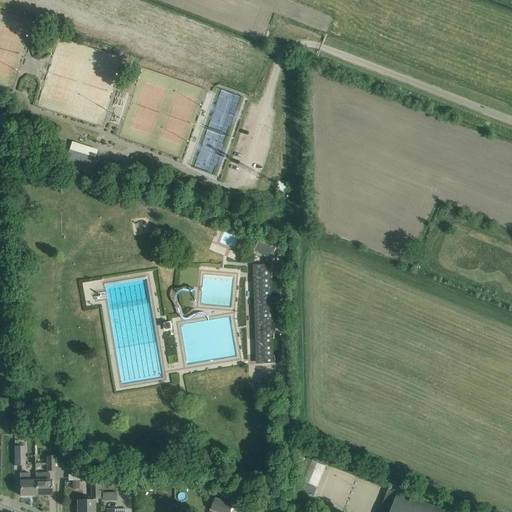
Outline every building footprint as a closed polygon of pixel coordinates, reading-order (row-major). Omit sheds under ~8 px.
[(96,175),(97,169),(100,160),(95,158),(94,159),(75,153),(75,152),(70,150),(67,160),(65,166),(96,175)] [(258,235),(250,252),(275,263),(283,246),(258,235)] [(270,264),(252,264),(254,365),(275,364),(270,264)] [(15,466),(22,466),(26,466),(25,446),(14,447),(15,466)] [(309,483),(317,463),(307,459),(299,480),(309,483)] [(320,486),(326,465),(317,462),(311,484),(320,486)] [(36,481),(36,496),(51,495),(51,481),(51,473),(36,473),(36,481)] [(36,496),(36,481),(30,481),(30,474),(20,474),(20,481),(20,496),(36,496)] [(100,481),(92,481),(92,499),(100,499),(100,481)] [(306,484),(303,492),(314,496),(317,489),(308,485),(306,484)] [(379,511),(447,511),(389,488),(388,491),(379,511)] [(95,511),(95,501),(79,501),(79,510),(81,510),(81,511),(95,511)] [(211,508),(221,511),(230,511),(232,508),(213,501),(211,508)]
